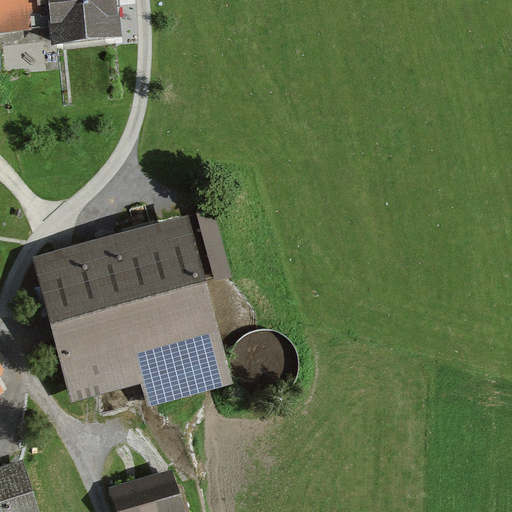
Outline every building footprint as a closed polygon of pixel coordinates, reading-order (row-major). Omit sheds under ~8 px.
[(0,0),(0,35),(35,31),(31,0),(0,0)] [(109,0),(31,0),(35,31),(38,51),(115,41),(109,0)] [(148,410),(233,388),(188,220),(32,261),(71,406),(142,387),(148,410)] [(0,511),(33,511),(18,464),(0,470),(0,511)] [(177,511),(165,470),(108,487),(115,511),(177,511)]
